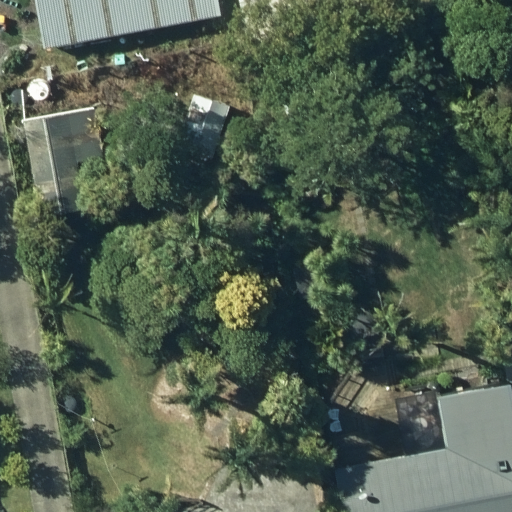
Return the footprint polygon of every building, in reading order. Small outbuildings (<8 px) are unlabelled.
[(19,0),(29,53),(214,18),(210,0),(19,0)] [(237,0),(245,43),(377,21),(373,0),(237,0)] [(253,88),(258,112),(281,106),(277,84),(253,88)] [(12,119),(27,219),(77,211),(70,161),(94,157),(87,108),(12,119)] [(295,266),(300,291),(328,286),(324,261),(295,266)] [(248,280),(251,301),(271,298),(268,277),(248,280)] [(318,475),(325,511),(511,511),(511,483),(493,392),(425,404),(434,455),(318,475)]
